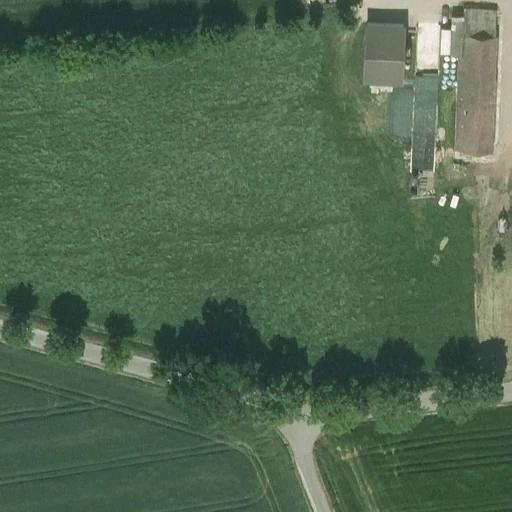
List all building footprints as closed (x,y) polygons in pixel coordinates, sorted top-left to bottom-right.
[(371,78),(416,78),(417,19),(372,19),(371,78)] [(494,21),(463,20),(462,43),(493,45),(494,22),(494,21)] [(493,45),(462,43),(460,93),(491,95),(493,45)] [(491,95),(460,93),(459,107),(490,109),(491,95)] [(490,109),(459,107),(457,150),(488,151),(490,109)]
